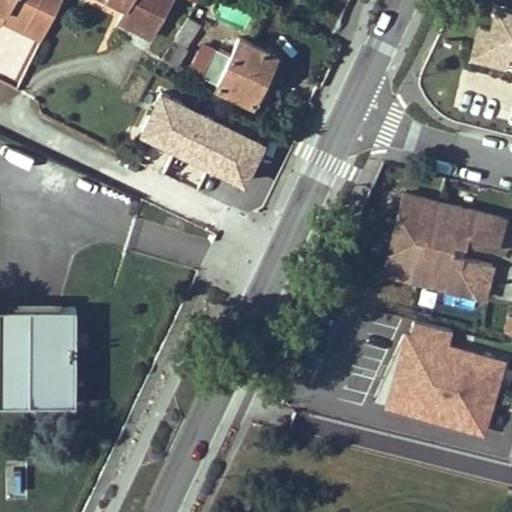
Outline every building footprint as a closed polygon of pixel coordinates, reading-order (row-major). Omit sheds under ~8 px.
[(41,39),(60,0),(0,0),(0,6),(7,10),(3,20),(41,39)] [(110,0),(123,7),(117,19),(149,38),(170,0),(110,0)] [(511,15),(485,9),(480,29),(493,32),(488,50),(511,55),(511,15)] [(186,47),(200,23),(187,16),(162,58),(176,66),(187,48),(186,47)] [(473,59),(509,68),(511,56),(511,55),(488,50),(493,32),(480,29),(473,59)] [(216,85),(252,102),(275,53),(238,37),(229,55),(217,49),(204,77),(217,83),(216,85)] [(267,139),(160,87),(139,132),(245,183),(267,139)] [(502,215),(402,192),(384,271),(484,294),(491,261),(462,254),(463,252),(450,249),(420,242),(415,235),(422,233),(453,240),(465,243),(465,240),(495,248),(502,215)] [(450,249),(453,240),(422,233),(415,235),(420,242),(450,249)] [(74,300),(0,300),(0,402),(75,402),(74,300)] [(511,333),(511,314),(504,313),(501,332),(511,333)] [(403,329),(371,399),(382,402),(381,406),(482,433),(505,359),(448,342),(451,331),(412,319),(408,330),(403,329)] [(509,436),(511,422),(511,410),(495,406),(489,431),(509,436)]
